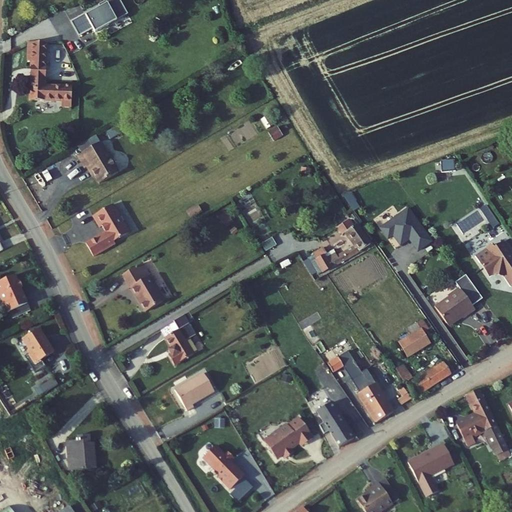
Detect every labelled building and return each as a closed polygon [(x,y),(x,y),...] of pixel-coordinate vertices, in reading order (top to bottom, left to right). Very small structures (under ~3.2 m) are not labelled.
[(131,0),(106,0),(108,2),(80,17),(88,31),(101,23),(104,27),(136,8),(131,0)] [(38,58),(38,64),(54,65),(55,40),(36,38),(35,57),(38,58)] [(38,64),(38,72),(53,73),(54,65),(38,64)] [(38,72),(36,97),(65,98),(66,83),(53,82),(53,73),(38,72)] [(100,160),(111,176),(129,166),(111,136),(89,150),(97,162),(100,160)] [(441,172),(454,171),(454,161),(440,161),(441,172)] [(120,199),(101,211),(108,223),(110,221),(113,227),(94,239),(102,251),(123,238),(122,236),(137,227),(120,199)] [(185,211),(190,219),(202,212),(197,205),(185,211)] [(329,240),(317,248),(328,264),(377,234),(364,214),(359,218),(355,211),(346,216),(350,223),(353,221),(361,236),(344,248),(342,245),(333,250),(331,247),(333,246),(329,240)] [(0,249),(13,244),(0,212),(0,249)] [(218,217),(225,228),(233,223),(226,212),(218,217)] [(511,240),(507,233),(497,239),(499,241),(498,243),(483,253),(491,266),(496,263),(509,265),(511,270),(511,240)] [(139,286),(154,309),(172,298),(149,261),(130,273),(138,286),(139,286)] [(25,270),(5,280),(18,308),(23,305),(39,298),(32,283),(33,282),(30,276),(29,277),(25,270)] [(481,299),(466,276),(454,284),(456,286),(442,295),(452,311),(457,312),(468,305),(470,307),(481,299)] [(39,298),(23,305),(27,312),(42,305),(39,298)] [(338,298),(307,319),(320,340),(352,320),(338,298)] [(179,353),(185,363),(205,351),(196,337),(206,332),(197,317),(202,314),(198,308),(170,326),(182,345),(179,347),(182,351),(179,353)] [(57,332),(51,325),(35,335),(43,346),(42,350),(38,353),(48,369),(59,362),(55,356),(67,348),(61,338),(59,339),(56,334),(57,332)] [(391,347),(399,359),(418,346),(420,348),(426,344),(417,331),(391,347)] [(351,364),(384,419),(402,408),(380,372),(374,376),(362,357),(358,349),(336,363),(341,371),(351,364)] [(362,357),(374,376),(380,372),(368,353),(362,357)] [(417,379),(423,389),(457,366),(451,356),(417,379)] [(394,371),(403,385),(413,379),(404,365),(394,371)] [(185,387),(198,407),(205,402),(204,400),(225,387),(214,369),(185,387)] [(483,406),(464,416),(475,438),(479,439),(484,436),(485,433),(482,428),(494,422),(498,429),(510,455),(511,453),(511,432),(485,380),(474,387),(483,406)] [(317,395),(324,407),(337,398),(330,387),(317,395)] [(324,407),(346,445),(359,435),(337,398),(324,407)] [(287,430),(274,440),(287,457),(294,452),(296,454),(299,451),(300,453),(304,451),(301,447),(310,439),(311,441),(322,433),(320,431),(321,430),(309,414),(297,423),(296,422),(295,423),(293,423),(287,428),(287,430)] [(77,430),(87,464),(113,456),(104,425),(100,426),(97,418),(85,421),(87,427),(77,430)] [(498,429),(494,422),(482,428),(485,433),(484,436),(498,429)] [(322,433),(311,441),(313,443),(323,435),(322,433)] [(423,473),(434,494),(447,487),(439,472),(462,460),(452,440),(421,456),(429,469),(423,473)] [(242,489),(245,486),(254,477),(255,476),(241,461),(246,457),(241,452),(236,456),(227,445),(215,456),(231,474),(229,476),(242,489)] [(416,458),(423,473),(429,469),(421,456),(416,458)] [(392,474),(385,478),(394,491),(401,501),(406,497),(392,474)] [(254,477),(245,486),(250,491),(259,482),(254,477)] [(364,496),(370,506),(394,491),(385,478),(374,486),(376,489),(364,496)] [(370,506),(374,511),(383,511),(401,501),(394,491),(370,506)] [(304,511),(322,511),(317,503),(304,511)]
